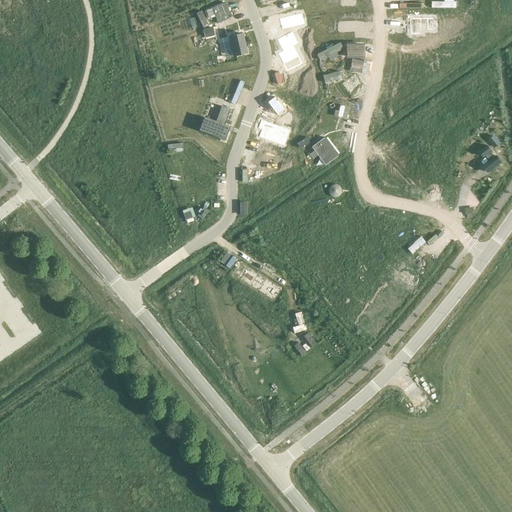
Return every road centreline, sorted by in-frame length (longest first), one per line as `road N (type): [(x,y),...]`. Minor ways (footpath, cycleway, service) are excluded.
road 1 (residential): [(125,294),(226,219),(229,172),(264,68),(245,0)]
road 2 (residential): [(379,0),(380,54),(361,119),(362,188),(383,203),(445,216),(470,242)]
road 3 (tertiary): [(270,470),(125,294)]
road 4 (tertiary): [(125,294),(0,150)]
road 5 (tertiary): [(270,470),(393,369)]
road 6 (tertiary): [(393,369),(485,255)]
